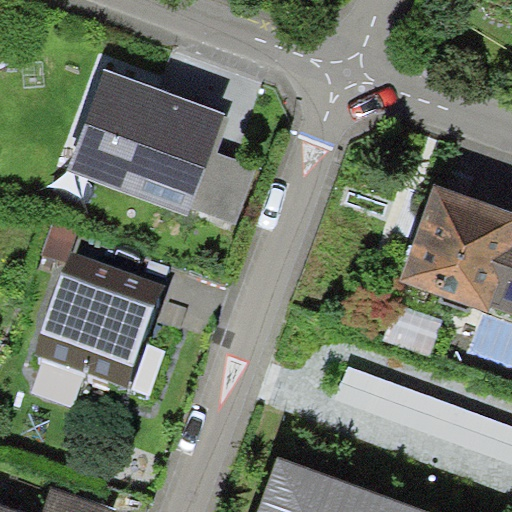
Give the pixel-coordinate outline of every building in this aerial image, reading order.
[(176,90),(13,30),(0,65),(0,136),(140,188),(176,90)] [(511,214),(437,187),(409,263),(511,300),(511,214)] [(156,309),(73,280),(40,373),(123,402),(156,309)] [(365,353),(337,342),(328,366),(397,391),(405,367),(365,353)] [(511,407),(493,401),(439,381),(431,405),(511,433),(511,407)] [(430,511),(277,456),(256,511),(430,511)] [(44,511),(14,511),(0,507),(0,511),(111,511),(112,511),(52,491),(44,511)]
